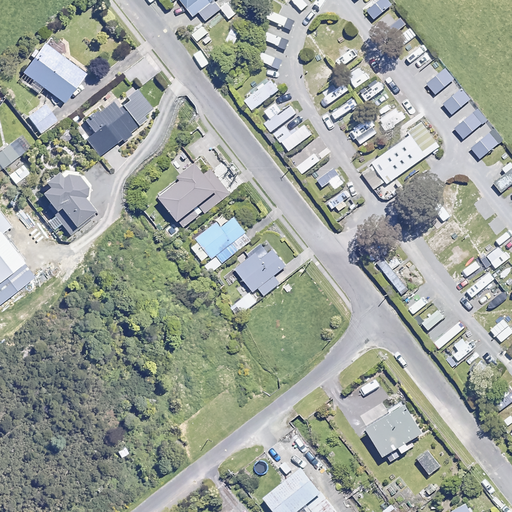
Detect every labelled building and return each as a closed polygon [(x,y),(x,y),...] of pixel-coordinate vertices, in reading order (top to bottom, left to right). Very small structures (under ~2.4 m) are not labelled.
[(206,21),(222,9),(216,2),(218,0),(180,0),(194,17),(199,13),(206,21)] [(393,4),(388,0),(379,0),(367,10),(375,19),(393,4)] [(407,24),(401,16),(386,28),(393,36),(407,24)] [(200,24),(190,32),(198,43),(209,35),(200,24)] [(399,50),(417,36),(410,27),(392,42),(399,50)] [(86,74),(44,43),(18,78),(38,93),(43,87),(64,103),(86,74)] [(455,79),(446,68),(433,78),(442,89),(455,79)] [(283,94),(276,85),(250,105),(257,114),(283,94)] [(471,99),(462,88),(444,104),(453,115),(471,99)] [(132,136),(129,132),(146,119),(144,115),(151,110),(135,90),(119,102),(116,98),(77,129),(99,157),(121,139),(124,142),(132,136)] [(391,97),(386,90),(366,103),(374,114),(390,103),(388,99),(391,97)] [(367,118),(353,102),(342,110),(355,127),(367,118)] [(57,121),(44,104),(28,116),(41,134),(57,121)] [(297,113),(290,104),(265,124),(272,132),(297,113)] [(482,123),(474,113),(455,128),(464,138),(482,123)] [(440,147),(423,122),(409,132),(411,135),(361,170),(375,189),(386,181),(388,183),(440,147)] [(312,134),(305,125),(283,142),(289,151),(312,134)] [(71,131),(61,129),(59,140),(69,142),(71,131)] [(499,143),(489,132),(471,147),(481,158),(499,143)] [(0,170),(19,156),(10,144),(0,151),(0,170)] [(317,155),(311,147),(292,161),(298,169),(317,155)] [(31,173),(22,160),(6,171),(15,184),(31,173)] [(182,231),(231,196),(212,169),(207,172),(199,161),(155,194),(182,231)] [(511,184),(511,161),(503,168),(507,173),(496,182),(503,191),(511,184)] [(337,177),(340,175),(334,167),(317,180),(323,188),(331,182),(332,184),(338,179),(337,177)] [(49,204),(47,206),(68,236),(77,230),(74,226),(96,210),(88,200),(89,196),(90,193),(89,190),(89,187),(88,184),(86,181),(84,178),(82,176),(80,174),(77,172),(74,171),(71,170),(67,170),(64,170),(61,171),(45,182),(48,187),(41,192),(49,204)] [(333,209),(337,206),(341,211),(348,205),(345,200),(351,195),(346,189),(327,203),(333,209)] [(442,204),(434,210),(444,222),(451,216),(442,204)] [(199,241),(191,247),(202,262),(210,256),(213,259),(204,266),(210,274),(253,242),(233,215),(221,224),(218,220),(196,237),(199,241)] [(0,303),(34,277),(14,252),(9,256),(0,244),(0,303)] [(286,265),(274,249),(261,259),(256,252),(235,268),(260,299),(280,283),(273,275),(286,265)] [(408,271),(401,277),(393,268),(401,261),(396,255),(388,263),(384,259),(376,267),(401,293),(408,287),(410,289),(418,282),(408,271)] [(478,277),(468,263),(451,276),(461,289),(478,277)] [(511,272),(499,283),(511,299),(511,272)] [(56,294),(51,288),(31,304),(37,311),(56,294)] [(251,307),(238,288),(227,295),(239,314),(251,307)] [(491,295),(486,288),(473,298),(478,304),(491,295)] [(423,434),(404,400),(387,410),(383,403),(360,416),(383,457),(399,448),(402,454),(410,450),(406,443),(423,434)] [(440,467),(428,453),(419,461),(431,475),(440,467)] [(336,511),(303,469),(265,498),(275,511),(311,511),(312,511),(336,511)] [(401,492),(393,498),(400,507),(408,500),(401,492)] [(473,511),(468,503),(451,511),(473,511)]
